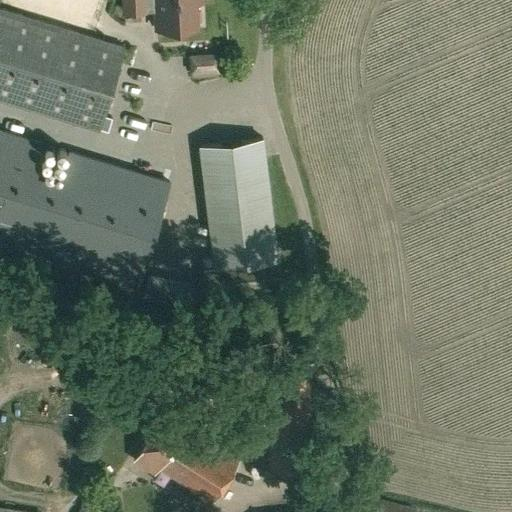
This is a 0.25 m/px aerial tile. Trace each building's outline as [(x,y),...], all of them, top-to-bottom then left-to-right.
[(124,0),(125,10),(145,9),(144,0),(124,0)] [(154,0),(156,26),(196,24),(196,21),(199,17),(199,7),(195,4),(194,0),(154,0)] [(97,36),(0,6),(0,98),(72,121),(97,36)] [(123,44),(97,36),(72,121),(98,127),(123,44)] [(199,59),(200,76),(229,74),(228,57),(199,59)] [(103,112),(98,126),(106,129),(111,115),(103,112)] [(0,241),(135,283),(167,178),(71,149),(63,175),(36,167),(44,140),(0,126),(0,241)] [(262,136),(199,144),(213,265),(277,257),(262,136)] [(277,258),(203,266),(206,295),(280,286),(277,258)] [(290,398),(266,399),(269,467),(312,465),(307,377),(289,378),(290,398)] [(154,471),(157,465),(211,501),(238,459),(163,410),(133,457),(154,471)] [(105,511),(106,510),(85,498),(77,511),(105,511)]
